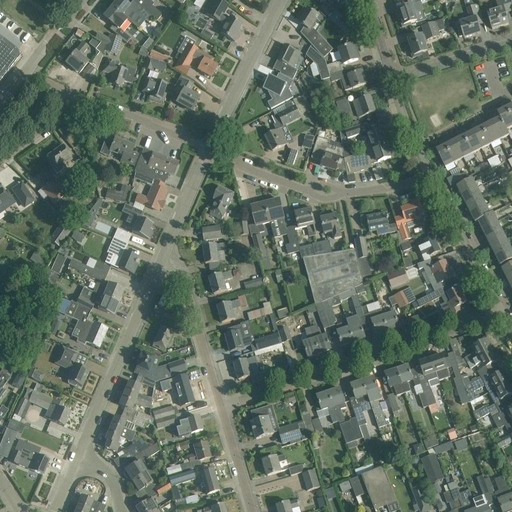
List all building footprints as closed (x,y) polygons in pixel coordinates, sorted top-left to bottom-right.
[(121,0),(117,0),(111,8),(126,20),(127,20),(131,24),(138,29),(145,20),(149,23),(153,18),(141,8),(133,1),(129,6),(121,0)] [(132,0),(132,1),(133,1),(141,8),(153,18),(157,21),(161,16),(160,15),(161,14),(152,6),(154,4),(148,0),(132,0)] [(199,9),(205,0),(195,0),(193,5),(199,9)] [(214,0),(206,14),(219,21),(226,25),(220,34),(235,42),(239,35),(236,33),(241,25),(229,18),(229,19),(223,15),(228,6),(218,0),(214,0)] [(408,0),(411,6),(399,10),(401,17),(399,18),(402,28),(412,25),(411,23),(418,21),(415,13),(424,10),(421,2),(427,0),(408,0)] [(481,34),(475,16),(481,14),(476,0),(471,0),(473,7),(467,9),(470,20),(455,25),(459,38),(464,37),(465,39),(481,34)] [(487,13),(490,20),(493,30),(509,25),(505,13),(511,11),(511,8),(509,0),(505,0),(497,3),(499,9),(487,13)] [(111,8),(104,17),(113,25),(110,30),(118,37),(122,32),(119,30),(127,20),(111,8)] [(297,21),(299,22),(299,23),(310,30),(317,20),(322,26),(325,23),(328,25),(332,21),(328,17),(327,19),(320,12),(317,15),(307,9),(304,14),(302,13),(297,21)] [(172,10),(168,14),(173,18),(176,13),(172,10)] [(347,35),(348,34),(351,31),(332,13),(328,17),(347,35)] [(424,42),(439,37),(437,32),(444,30),(446,30),(443,20),(440,21),(422,27),(425,35),(409,40),(411,46),(409,47),(413,59),(422,56),(423,60),(429,58),(427,52),(428,52),(424,42)] [(203,31),(201,35),(210,39),(212,36),(203,31)] [(122,32),(118,37),(127,44),(131,39),(122,32)] [(317,32),(308,40),(319,53),(324,58),(334,50),(328,44),(317,32)] [(156,34),(152,40),(155,43),(160,37),(156,34)] [(108,35),(104,45),(102,51),(105,51),(117,55),(122,40),(108,35)] [(149,39),(142,47),(148,51),(155,43),(149,39)] [(0,82),(2,80),(0,78),(0,76),(1,75),(4,77),(1,75),(4,72),(7,74),(15,64),(17,61),(12,58),(16,52),(12,49),(1,41),(0,42),(0,82)] [(80,57),(88,47),(83,43),(66,63),(66,64),(67,63),(71,67),(79,74),(88,63),(80,57)] [(102,51),(104,45),(101,43),(95,50),(99,53),(90,65),(97,71),(105,51),(102,51)] [(178,61),(173,69),(186,76),(191,68),(188,66),(192,60),(194,62),(200,65),(197,70),(202,73),(204,74),(204,75),(204,76),(207,78),(209,77),(211,78),(217,66),(212,63),(214,60),(205,55),(187,45),(178,61)] [(278,61),(286,65),(293,69),(301,53),(285,45),(278,61)] [(332,65),(327,66),(331,76),(342,72),(340,66),(344,65),(358,60),(356,54),(360,53),(357,45),(354,46),(339,51),(342,61),(338,62),(339,63),(332,65)] [(327,66),(325,59),(324,59),(311,47),(306,56),(318,66),(322,80),(331,78),(331,76),(327,66)] [(149,58),(163,63),(166,64),(168,59),(151,52),(149,58)] [(164,73),(167,64),(166,64),(163,63),(149,58),(148,57),(144,69),(151,71),(152,69),(164,73)] [(126,67),(125,71),(115,67),(116,62),(107,59),(103,72),(112,75),(109,84),(121,88),(123,82),(131,85),(136,70),(126,67)] [(284,67),(280,74),(293,81),(297,73),(284,67)] [(342,72),(331,76),(331,78),(333,83),(334,82),(339,80),(342,90),(345,89),(345,91),(352,89),(352,90),(366,85),(362,72),(349,76),(349,77),(344,79),(342,72)] [(268,79),(263,89),(270,93),(274,100),(268,103),(271,110),(294,98),(289,90),(291,87),(294,82),(279,74),(276,80),(270,76),(268,79)] [(146,78),(145,83),(142,92),(150,95),(149,97),(154,99),(153,101),(163,105),(166,94),(164,93),(166,85),(155,81),(146,78)] [(181,80),(180,82),(175,91),(181,95),(176,103),(192,112),(199,98),(189,92),(192,86),(181,80)] [(305,96),(293,101),(296,106),(300,115),(312,109),(305,96)] [(370,96),(361,99),(354,102),(359,118),(376,113),(370,96)] [(275,110),(273,111),(275,116),(274,119),(277,124),(274,126),(276,131),(281,129),(284,127),(286,126),(302,118),(300,115),(296,106),(293,101),(284,106),(275,110)] [(502,111),(498,113),(506,130),(507,130),(511,127),(511,118),(504,103),(500,106),(502,111)] [(496,121),(492,123),(500,140),(510,135),(507,130),(506,130),(498,113),(493,115),(496,121)] [(484,120),(480,122),(491,145),(500,140),(492,123),(487,125),(484,120)] [(478,130),(473,132),(482,149),(491,145),(480,122),(475,125),(478,130)] [(276,131),(265,136),(273,152),(289,144),(293,142),(286,126),(284,127),(281,129),(276,131)] [(359,127),(341,134),(342,144),(348,143),(349,141),(349,140),(362,136),(359,127)] [(466,129),(462,132),(473,154),(482,149),(473,132),(469,135),(466,129)] [(362,139),(366,152),(387,145),(382,131),(369,135),(369,136),(362,139)] [(460,139),(455,142),(464,158),(473,154),(462,132),(457,134),(460,139)] [(323,162),(327,149),(329,141),(318,138),(312,159),(323,162)] [(448,138),(443,141),(455,163),(464,158),(455,142),(451,144),(448,138)] [(139,155),(132,152),(134,146),(115,139),(113,143),(106,140),(101,153),(109,157),(111,152),(122,157),(120,161),(134,167),(139,155)] [(455,163),(443,141),(439,143),(441,148),(437,151),(445,168),(455,163)] [(366,152),(344,159),(347,172),(347,176),(354,174),(364,170),(363,168),(378,163),(391,158),(387,145),(366,152)] [(45,158),(53,168),(57,174),(66,168),(62,162),(70,156),(63,146),(45,158)] [(323,162),(322,167),(336,171),(337,169),(347,172),(344,159),(340,158),(342,150),(336,148),(335,152),(327,149),(323,162)] [(143,150),(134,172),(164,184),(169,174),(173,175),(178,163),(143,150)] [(488,161),(492,169),(501,164),(498,159),(497,157),(488,161)] [(506,168),(499,172),(501,176),(507,173),(508,172),(506,168)] [(447,180),(450,187),(464,180),(461,175),(458,169),(452,172),(454,176),(447,180)] [(164,184),(134,172),(134,173),(135,173),(134,179),(147,184),(147,185),(152,187),(147,199),(138,195),(135,201),(144,205),(144,206),(145,206),(157,212),(166,192),(161,190),(164,184)] [(354,174),(347,176),(349,183),(355,182),(354,174)] [(457,187),(462,196),(477,188),(472,179),(457,187)] [(41,189),(49,200),(54,205),(64,196),(51,181),(46,186),(41,189)] [(510,194),(511,192),(511,181),(511,182),(503,186),(506,191),(508,190),(510,194)] [(21,185),(13,190),(25,207),(33,201),(21,185)] [(105,198),(127,204),(131,187),(122,185),(120,192),(108,189),(105,198)] [(210,214),(222,220),(234,194),(219,188),(214,199),(217,200),(210,214)] [(462,196),(466,205),(482,197),(477,188),(462,196)] [(0,205),(0,206),(5,212),(15,204),(13,201),(7,193),(5,194),(1,189),(0,189),(0,205)] [(46,202),(49,200),(41,189),(37,192),(44,200),(46,202)] [(466,205),(471,214),(486,206),(482,197),(466,205)] [(272,231),(286,227),(280,200),(265,204),(270,224),(272,231)] [(403,216),(395,219),(398,230),(400,230),(401,234),(398,235),(399,240),(399,246),(401,245),(409,243),(408,240),(412,238),(409,228),(421,224),(420,220),(422,219),(421,215),(420,211),(423,210),(419,200),(410,203),(411,205),(401,209),(403,216)] [(83,221),(80,225),(88,229),(89,227),(91,228),(96,216),(103,202),(99,201),(90,213),(83,221)] [(270,224),(265,204),(251,207),(258,234),(264,233),(262,226),(270,224)] [(125,205),(122,212),(130,215),(126,222),(135,226),(132,233),(137,235),(146,239),(148,240),(152,231),(150,230),(152,224),(141,219),(144,212),(134,208),(129,206),(128,206),(125,205)] [(475,223),(478,222),(494,214),(493,213),(491,215),(486,206),(471,214),(475,223)] [(311,210),(296,213),(297,219),(298,223),(299,228),(300,229),(307,228),(309,234),(309,237),(316,236),(316,233),(317,233),(314,220),(311,210)] [(363,226),(368,225),(369,228),(370,233),(377,231),(378,236),(386,235),(390,234),(398,232),(396,225),(389,227),(387,214),(373,217),(373,215),(361,217),(363,226)] [(478,222),(483,231),(498,223),(494,214),(478,222)] [(341,232),(337,215),(322,219),(325,235),(333,233),(335,240),(342,239),(342,238),(345,237),(344,232),(341,232)] [(483,231),(487,239),(503,232),(498,223),(483,231)] [(61,224),(55,232),(65,240),(71,232),(61,224)] [(221,240),(220,227),(203,229),(205,242),(221,240)] [(300,252),(300,248),(294,227),(286,229),(290,244),(286,246),(288,255),(300,252)] [(117,229),(113,239),(127,245),(131,235),(117,229)] [(81,243),(85,237),(75,231),(72,237),(81,243)] [(487,239),(492,248),(507,240),(503,232),(487,239)] [(253,238),(256,252),(264,250),(260,236),(253,238)] [(419,247),(418,247),(422,256),(424,262),(431,260),(430,257),(440,252),(433,237),(423,242),(425,244),(419,247)] [(113,239),(107,252),(115,256),(110,266),(117,269),(118,268),(133,275),(137,266),(135,265),(138,258),(124,252),(127,245),(113,239)] [(355,241),(359,260),(369,258),(365,239),(355,241)] [(492,248),(496,257),(511,249),(507,240),(492,248)] [(407,251),(416,247),(413,241),(409,243),(401,245),(404,252),(407,251)] [(312,245),(300,248),(300,252),(302,259),(303,259),(315,257),(326,255),(323,243),(323,242),(312,245)] [(323,243),(326,255),(332,254),(330,242),(323,243)] [(216,245),(213,245),(208,246),(203,247),(206,264),(219,263),(217,253),(226,252),(225,245),(216,246),(216,245)] [(511,250),(511,249),(496,257),(501,266),(511,260),(511,250)] [(364,285),(356,250),(332,254),(326,255),(315,257),(303,259),(305,267),(316,306),(322,303),(339,295),(356,288),(364,285)] [(58,254),(50,269),(59,273),(66,258),(58,254)] [(71,260),(68,267),(104,283),(110,268),(97,262),(89,259),(86,267),(71,260)] [(453,277),(445,262),(434,268),(431,260),(424,262),(418,264),(420,270),(424,268),(425,272),(435,292),(446,287),(443,282),(453,277)] [(511,263),(502,269),(506,278),(511,274),(511,263)] [(38,279),(53,287),(60,276),(46,269),(38,279)] [(405,269),(387,276),(392,288),(409,282),(405,269)] [(227,291),(224,282),(232,279),(231,272),(222,275),(222,274),(209,278),(214,295),(227,291)] [(294,272),(284,275),(287,284),(296,282),(294,272)] [(261,277),(244,283),(247,291),(264,284),(261,277)] [(97,283),(93,292),(118,303),(123,291),(104,283),(105,284),(104,286),(97,283)] [(356,288),(358,295),(361,294),(362,296),(367,295),(366,292),(364,285),(356,288)] [(466,303),(458,288),(451,291),(448,286),(446,287),(417,302),(420,308),(421,308),(442,297),(445,304),(447,303),(453,315),(462,311),(460,306),(466,303)] [(113,316),(118,303),(93,292),(83,288),(76,304),(90,311),(91,311),(95,302),(100,304),(97,310),(113,316)] [(356,288),(339,295),(341,303),(358,295),(356,288)] [(409,288),(393,296),(394,297),(397,304),(400,309),(415,301),(409,288)] [(332,307),(342,304),(341,303),(339,295),(322,303),(331,327),(336,326),(335,323),(337,322),(332,307)] [(244,296),(238,298),(239,301),(241,308),(247,306),(245,299),(244,296)] [(394,297),(389,299),(393,307),(397,304),(394,297)] [(70,302),(65,315),(72,319),(78,321),(72,336),(78,339),(76,342),(84,346),(86,342),(90,344),(99,348),(107,329),(98,325),(93,323),(93,324),(86,320),(90,311),(76,304),(71,301),(70,302)] [(235,320),(232,310),(241,308),(239,301),(230,304),(230,303),(218,306),(222,324),(235,320)] [(265,309),(247,314),(250,321),(274,314),(270,302),(263,304),(265,309)] [(316,306),(324,330),(331,327),(322,303),(316,306)] [(367,306),(361,308),(364,316),(370,314),(370,313),(367,306)] [(278,310),(279,318),(288,316),(287,308),(278,310)] [(354,343),(365,339),(363,331),(369,330),(364,316),(361,308),(355,310),(358,317),(346,321),(347,322),(354,343)] [(377,335),(388,331),(381,309),(376,311),(370,313),(370,314),(377,335)] [(381,309),(388,331),(399,328),(393,309),(382,312),(381,309)] [(354,343),(347,322),(336,326),(339,332),(338,332),(343,346),(354,343)] [(318,325),(311,328),(319,354),(331,350),(327,336),(322,338),(318,325)] [(241,326),(226,330),(228,335),(226,335),(230,352),(252,346),(253,346),(252,343),(250,336),(245,338),(241,326)] [(50,327),(48,333),(54,336),(57,330),(50,327)] [(152,346),(164,352),(173,332),(161,327),(152,346)] [(284,343),(292,340),(288,328),(280,331),(278,332),(282,343),(284,343)] [(319,354),(311,328),(305,330),(309,342),(304,344),(308,358),(319,354)] [(293,330),(296,339),(301,337),(299,329),(293,330)] [(279,335),(255,342),(258,351),(282,344),(279,335)] [(475,353),(465,358),(468,364),(492,351),(490,348),(492,346),(487,337),(477,342),(479,345),(473,348),(475,353)] [(61,347),(54,364),(70,372),(66,381),(68,381),(68,384),(74,387),(78,385),(82,387),(89,371),(73,364),(78,354),(61,347)] [(459,351),(454,353),(458,365),(463,364),(462,361),(462,360),(459,351)] [(492,351),(468,364),(471,369),(477,366),(480,371),(478,372),(481,377),(489,373),(486,368),(497,362),(492,351)] [(150,355),(147,354),(147,355),(143,353),(142,355),(140,354),(137,363),(139,363),(137,368),(140,369),(138,375),(156,383),(180,375),(179,375),(178,373),(186,370),(183,361),(167,366),(168,366),(157,370),(156,368),(151,366),(154,358),(153,357),(150,356),(150,355)] [(454,353),(449,355),(450,358),(453,367),(454,371),(457,379),(454,380),(458,390),(460,395),(461,395),(466,393),(465,387),(464,386),(461,375),(459,369),(458,365),(454,353)] [(443,355),(431,359),(438,380),(450,376),(447,369),(444,360),(443,355)] [(246,360),(243,361),(234,363),(239,381),(252,377),(253,383),(267,379),(265,373),(260,374),(257,365),(255,358),(246,360)] [(431,359),(420,363),(421,367),(425,376),(426,380),(420,382),(421,385),(429,407),(437,404),(431,388),(440,385),(438,380),(431,359)] [(402,369),(397,370),(405,393),(411,392),(408,382),(413,381),(413,380),(410,371),(408,367),(407,365),(406,364),(402,365),(401,367),(402,369)] [(2,389),(10,377),(6,375),(10,370),(4,367),(0,372),(0,398),(5,391),(2,389)] [(31,369),(27,377),(34,380),(38,372),(31,369)] [(387,371),(386,372),(386,374),(389,384),(390,388),(394,387),(397,396),(405,393),(397,370),(392,372),(392,370),(390,369),(387,371)] [(489,380),(484,382),(486,386),(489,393),(494,390),(509,383),(503,372),(490,379),(489,380)] [(18,374),(12,385),(19,389),(26,379),(18,374)] [(176,388),(181,407),(193,403),(186,376),(160,384),(162,392),(176,388)] [(481,377),(464,386),(465,387),(468,394),(469,395),(467,396),(470,404),(478,399),(474,392),(486,386),(484,382),(481,377)] [(141,384),(154,389),(155,383),(143,378),(141,384)] [(374,378),(363,382),(368,396),(370,401),(372,410),(379,429),(387,426),(379,402),(382,401),(374,378)] [(129,382),(125,393),(135,397),(151,403),(152,398),(147,397),(137,393),(140,387),(129,382)] [(363,382),(352,385),(355,395),(356,400),(357,399),(359,405),(360,405),(361,407),(363,413),(372,410),(370,401),(368,396),(363,382)] [(494,390),(489,393),(495,404),(505,398),(511,394),(511,389),(509,383),(494,390)] [(23,399),(31,403),(48,410),(55,413),(51,421),(55,423),(64,427),(70,412),(61,408),(62,404),(53,400),(40,394),(44,387),(37,384),(34,391),(28,388),(26,391),(27,391),(23,399)] [(415,387),(414,388),(417,396),(419,395),(424,409),(429,407),(421,385),(415,387)] [(340,389),(329,393),(339,422),(343,433),(347,445),(364,439),(360,427),(356,418),(350,420),(351,422),(346,423),(341,410),(347,408),(345,404),(343,399),(340,389)] [(135,397),(125,393),(119,405),(130,410),(133,403),(145,408),(151,409),(151,403),(135,397)] [(329,393),(318,397),(322,411),(328,409),(333,424),(334,424),(339,422),(329,393)] [(393,394),(387,396),(395,419),(395,418),(400,417),(399,412),(399,411),(393,394)] [(472,407),(485,400),(483,397),(478,399),(470,404),(472,407)] [(22,399),(14,415),(21,418),(24,419),(27,414),(22,412),(27,401),(23,399),(22,399)] [(437,404),(429,407),(431,412),(432,414),(440,411),(439,409),(437,404)] [(498,409),(477,420),(477,421),(486,416),(490,414),(491,415),(493,418),(499,415),(502,421),(496,425),(498,430),(505,426),(511,422),(511,408),(511,409),(510,410),(507,404),(498,409)] [(0,422),(2,420),(1,420),(8,410),(2,405),(0,407),(0,422)] [(474,412),(477,420),(490,413),(498,409),(496,405),(488,409),(487,406),(474,412)] [(152,421),(174,415),(172,407),(150,414),(151,417),(152,421)] [(361,407),(353,409),(356,418),(360,427),(366,425),(367,425),(363,413),(361,407)] [(256,440),(274,435),(266,408),(251,412),(254,421),(251,422),(256,440)] [(146,423),(153,426),(153,424),(152,421),(151,417),(137,411),(134,417),(146,423)] [(174,415),(152,421),(153,424),(153,426),(155,430),(175,424),(177,424),(174,415)] [(110,428),(134,437),(135,433),(123,428),(126,421),(115,417),(110,428)] [(143,429),(146,423),(134,417),(131,424),(143,429)] [(180,428),(176,429),(178,437),(190,434),(193,433),(202,431),(199,417),(186,420),(187,421),(179,423),(180,428)] [(324,432),(319,419),(312,421),(316,435),(324,432)] [(10,420),(7,428),(15,431),(18,423),(10,420)] [(316,435),(312,421),(304,423),(309,438),(316,435)] [(304,422),(298,424),(302,438),(303,442),(310,440),(309,438),(304,423),(304,422)] [(339,422),(334,424),(336,430),(338,429),(340,434),(343,433),(339,422)] [(278,429),(282,444),(302,438),(298,424),(298,423),(278,429)] [(366,425),(360,427),(364,439),(365,443),(371,441),(366,425)] [(134,437),(110,428),(105,440),(108,441),(105,448),(115,452),(119,445),(116,444),(119,438),(131,443),(132,444),(122,452),(124,455),(122,456),(127,462),(137,456),(153,445),(133,437),(134,437)] [(1,442),(0,444),(0,456),(6,459),(16,433),(7,429),(1,442)] [(454,430),(448,432),(451,441),(457,438),(454,430)] [(14,451),(10,462),(42,476),(49,460),(38,455),(35,454),(37,448),(19,440),(14,451)] [(465,440),(455,443),(457,449),(467,446),(465,440)] [(446,450),(453,447),(451,442),(434,449),(437,455),(447,452),(446,450)] [(153,445),(137,456),(140,461),(141,463),(160,451),(158,443),(153,445)] [(188,456),(190,462),(166,470),(168,477),(170,476),(192,470),(201,467),(200,461),(210,458),(206,443),(194,447),(196,454),(188,456)] [(475,451),(474,452),(478,459),(487,456),(483,447),(477,450),(477,449),(475,450),(475,451)] [(421,460),(431,485),(440,481),(440,483),(443,481),(443,480),(445,480),(436,455),(430,456),(421,460)] [(276,457),(273,458),(263,461),(268,476),(281,472),(278,464),(287,462),(285,456),(277,458),(276,457)] [(126,472),(123,474),(129,483),(132,481),(147,472),(141,463),(140,461),(125,470),(126,472)] [(372,464),(356,470),(358,476),(374,471),(372,464)] [(305,472),(303,465),(289,469),(291,476),(305,472)] [(362,476),(368,493),(375,510),(397,502),(384,467),(362,476)] [(151,469),(132,481),(139,492),(143,489),(146,495),(154,489),(161,485),(160,483),(155,487),(153,483),(149,476),(154,473),(151,469)] [(192,471),(168,479),(169,480),(171,487),(178,485),(195,480),(192,471)] [(219,491),(214,471),(201,474),(207,495),(219,491)] [(320,488),(315,471),(303,474),(308,492),(320,488)] [(368,493),(362,476),(350,481),(359,505),(362,503),(360,496),(368,493)] [(484,497),(474,501),(475,503),(478,511),(490,511),(489,510),(488,507),(494,504),(491,497),(484,480),(483,476),(477,479),(484,497)] [(502,477),(495,480),(499,492),(502,500),(499,501),(501,505),(503,511),(509,511),(511,511),(511,499),(511,497),(507,487),(506,487),(502,477)] [(489,478),(484,480),(491,497),(496,495),(495,493),(489,478)] [(161,485),(154,489),(159,496),(171,489),(168,480),(161,485)] [(352,490),(349,482),(340,485),(343,493),(352,490)] [(456,482),(448,485),(450,491),(458,488),(456,482)] [(437,484),(431,486),(435,495),(441,493),(437,484)] [(422,486),(412,490),(418,505),(420,511),(429,511),(432,511),(422,486)] [(458,488),(450,491),(457,510),(464,508),(465,511),(478,511),(475,503),(474,501),(473,498),(463,502),(458,488)] [(446,493),(444,494),(447,504),(449,504),(451,511),(452,511),(457,510),(450,491),(446,493)] [(199,502),(197,496),(175,501),(176,503),(177,508),(187,505),(199,502)] [(82,497),(77,507),(88,511),(105,511),(108,507),(82,497)] [(136,508),(138,511),(152,511),(159,508),(158,508),(151,498),(136,508)] [(286,503),(277,506),(278,511),(300,511),(299,507),(297,501),(290,503),(289,503),(286,503)]
